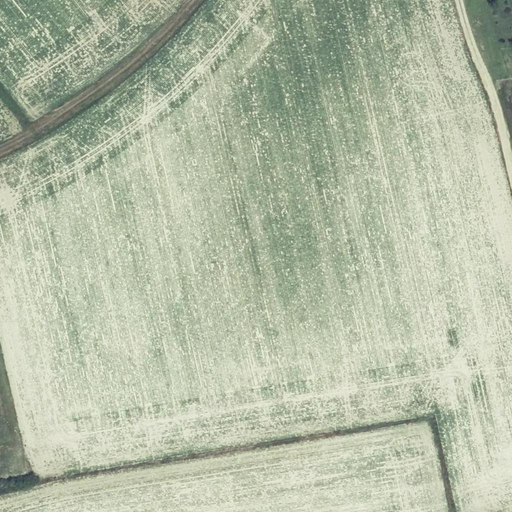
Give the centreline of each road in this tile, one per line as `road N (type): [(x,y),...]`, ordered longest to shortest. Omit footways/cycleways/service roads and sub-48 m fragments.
road 1 (track): [(0,151),(84,105),(158,46),(198,0)]
road 2 (track): [(511,175),(458,0)]
